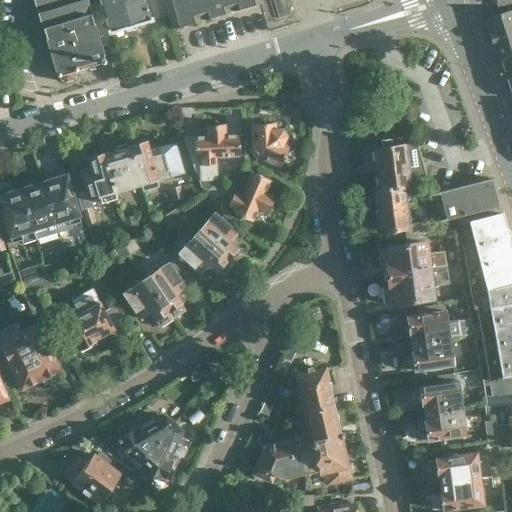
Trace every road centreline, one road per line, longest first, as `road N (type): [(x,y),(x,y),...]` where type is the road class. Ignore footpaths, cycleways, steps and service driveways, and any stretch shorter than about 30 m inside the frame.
road 1 (residential): [(0,133),(317,40)]
road 2 (residential): [(0,461),(270,310)]
road 3 (residential): [(394,511),(370,385),(335,267)]
road 4 (residential): [(335,267),(326,175),(331,123),(317,40)]
road 5 (residential): [(270,310),(268,343),(195,511)]
road 6 (tertiary): [(511,174),(447,0)]
road 7 (residential): [(317,40),(441,0)]
